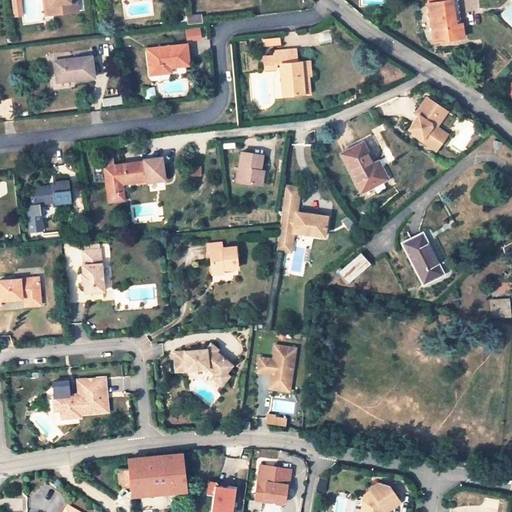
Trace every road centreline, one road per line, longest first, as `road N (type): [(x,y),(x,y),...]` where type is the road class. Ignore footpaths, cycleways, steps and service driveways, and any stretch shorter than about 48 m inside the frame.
road 1 (residential): [(328,1),(309,17),(223,28),(224,104),(213,115),(0,141)]
road 2 (residential): [(146,446),(136,355),(124,344),(0,361)]
road 3 (residential): [(511,136),(328,1)]
road 4 (residential): [(319,451),(235,438),(146,446)]
road 5 (residential): [(146,446),(4,468)]
